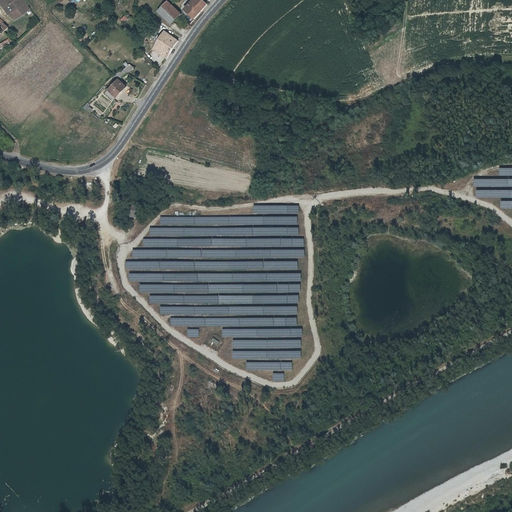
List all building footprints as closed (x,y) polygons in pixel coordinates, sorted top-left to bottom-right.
[(28,8),(21,0),(1,0),(5,4),(2,6),(6,13),(12,19),(28,8)] [(193,0),(185,9),(196,19),(210,5),(204,0),(193,0)] [(158,12),(172,25),(182,14),(168,1),(158,12)] [(153,50),(167,60),(180,41),(165,32),(153,50)] [(12,47),(15,44),(9,39),(0,45),(2,49),(9,44),(12,47)] [(124,70),(129,73),(135,67),(130,63),(124,70)] [(120,78),(108,90),(116,97),(118,98),(129,86),(120,78)] [(116,97),(108,90),(106,93),(113,100),(116,97)] [(94,108),(88,104),(85,107),(91,112),(94,108)] [(475,187),(477,188),(474,192),(479,196),(482,193),(484,194),(492,184),(483,177),(475,187)] [(486,193),(495,207),(499,204),(494,197),(496,196),(492,189),(486,193)] [(222,343),(213,337),(210,342),(219,348),(222,343)]
